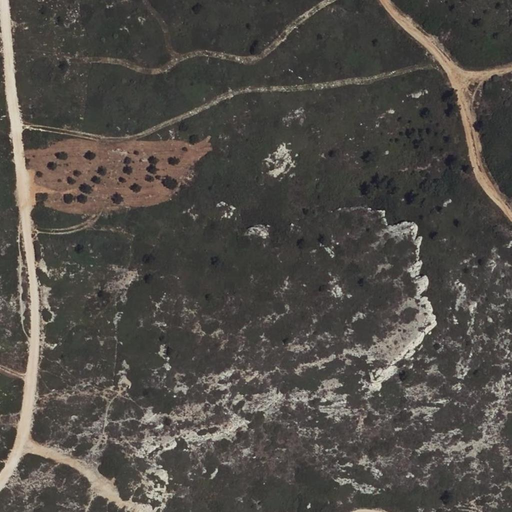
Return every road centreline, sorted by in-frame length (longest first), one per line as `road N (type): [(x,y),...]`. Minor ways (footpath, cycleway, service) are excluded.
road 1 (track): [(4,0),(34,320),(18,452),(0,482)]
road 2 (track): [(383,0),(450,66),(474,163),(511,220)]
